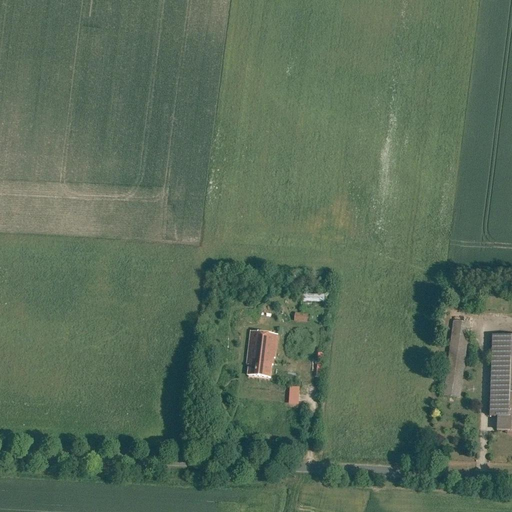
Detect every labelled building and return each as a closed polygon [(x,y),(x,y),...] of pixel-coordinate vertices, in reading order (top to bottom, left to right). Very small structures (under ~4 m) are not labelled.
[(307,323),(309,315),(295,313),(294,321),(307,323)] [(456,320),(445,395),(463,398),(474,322),(456,320)] [(240,328),(237,372),(267,374),(270,330),(240,328)] [(489,411),(489,428),(511,428),(511,332),(483,332),(483,411),(489,411)] [(322,378),(324,353),(317,353),(316,377),(322,378)]
